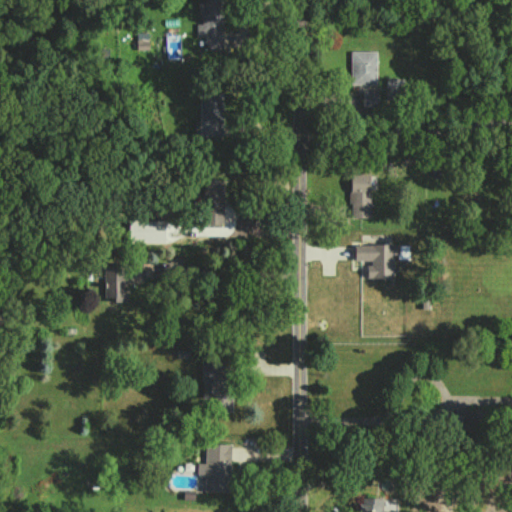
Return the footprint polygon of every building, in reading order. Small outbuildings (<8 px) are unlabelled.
[(222,48),(222,0),(203,0),(204,1),(197,1),(197,15),(197,37),(205,37),(204,47),(222,48)] [(147,32),(136,32),(136,50),(148,49),(147,32)] [(375,51),(350,51),(350,84),(376,84),(375,51)] [(403,100),(404,78),(385,77),(384,99),(403,100)] [(377,90),(361,90),(361,108),(378,108),(377,90)] [(221,91),(198,91),(199,136),(222,136),(221,91)] [(369,173),(349,174),(349,218),(369,217),(369,173)] [(222,179),(201,180),(202,225),(223,224),(222,179)] [(392,278),(392,254),(398,254),(398,243),(353,245),(354,262),(366,261),(366,279),(392,278)] [(140,262),(103,263),(103,297),(113,297),(113,302),(124,302),(124,281),(140,281),(140,262)] [(229,412),(230,360),(201,359),(201,397),(210,398),(210,411),(229,412)] [(486,409),(466,408),(466,434),(485,435),(486,409)] [(196,462),(196,476),(203,476),(203,492),(229,492),(229,443),(204,443),(204,463),(196,462)]
